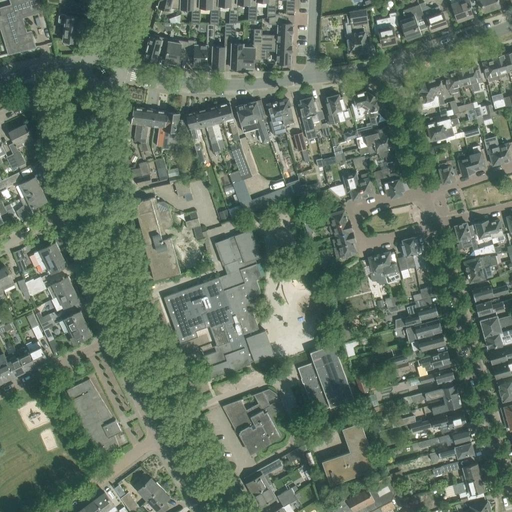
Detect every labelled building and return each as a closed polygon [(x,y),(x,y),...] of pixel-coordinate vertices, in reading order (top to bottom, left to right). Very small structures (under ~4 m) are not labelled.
[(27,32),(23,15),(42,10),(39,0),(10,0),(11,1),(12,5),(0,8),(0,21),(1,21),(11,53),(35,47),(31,31),(27,32)] [(180,8),(180,0),(159,0),(158,6),(170,9),(171,7),(180,8)] [(199,7),(199,0),(180,0),(180,8),(180,9),(192,9),(191,24),(199,24),(200,7),(199,7)] [(211,8),(210,24),(215,24),(218,24),(219,7),(218,7),(218,0),(199,0),(199,7),(200,7),(211,8)] [(237,3),(237,0),(218,0),(218,7),(219,7),(230,7),(229,23),(234,23),(237,23),(238,4),(237,3)] [(256,1),(256,0),(237,0),(237,3),(238,4),(249,4),(248,21),(256,19),(257,1),(256,1)] [(256,0),(256,1),(257,1),(268,1),(267,14),(275,14),(275,0),(256,0)] [(294,0),(286,0),(286,12),(294,13),(294,0)] [(473,16),(470,7),(472,6),(469,0),(450,0),(452,4),(458,21),(473,16)] [(480,0),(484,11),(500,6),(498,0),(480,0)] [(425,2),(419,4),(424,18),(427,17),(432,30),(447,25),(442,12),(441,12),(439,6),(432,9),(431,8),(427,5),(426,5),(425,2)] [(406,18),(400,21),(407,40),(421,34),(420,30),(428,28),(426,24),(424,18),(419,4),(403,10),(406,18)] [(366,9),(349,12),(353,33),(346,34),(349,53),(358,52),(358,53),(368,51),(365,32),(370,32),(368,19),(367,14),(366,9)] [(91,18),(91,14),(79,13),(66,11),(66,14),(61,13),(60,14),(59,21),(60,23),(65,24),(63,40),(63,43),(64,44),(69,45),(70,43),(70,41),(77,42),(79,29),(89,31),(91,18)] [(390,17),(376,20),(382,46),(397,43),(393,27),(399,26),(396,12),(389,13),(390,17)] [(283,23),(283,14),(276,14),(276,16),(269,17),(269,24),(278,24),(278,35),(262,34),(261,34),(260,42),(291,44),(292,24),(283,23)] [(226,27),(225,46),(225,59),(231,59),(231,67),(242,67),(243,46),(243,43),(232,43),(233,28),(234,28),(234,23),(229,23),(225,23),(225,27),(226,27)] [(225,46),(213,46),(214,29),(215,29),(215,24),(210,24),(207,24),(207,29),(208,29),(207,45),(207,60),(212,60),(212,67),(224,67),(225,59),(225,46)] [(260,60),(260,42),(261,34),(262,34),(262,29),(254,29),(254,44),(243,43),(243,46),(242,67),(254,67),(254,60),(260,60)] [(166,55),(169,41),(169,39),(151,34),(144,57),(145,57),(145,59),(150,60),(151,59),(156,60),(158,53),(166,55)] [(187,55),(188,41),(186,41),(169,38),(169,39),(169,41),(166,55),(165,62),(177,64),(179,57),(187,58),(187,55)] [(188,40),(188,41),(187,55),(194,55),(194,66),(206,66),(207,60),(207,45),(196,45),(196,40),(188,40)] [(291,45),(291,44),(260,42),(260,60),(259,62),(266,62),(267,50),(277,51),(277,63),(290,64),(291,45)] [(508,72),(504,54),(493,57),(494,59),(499,79),(500,78),(499,77),(504,76),(504,73),(505,73),(508,72)] [(494,59),(483,62),(489,82),(499,79),(494,59)] [(455,69),(456,71),(460,86),(464,85),(465,89),(470,87),(471,90),(473,89),(473,87),(471,83),(470,83),(466,68),(466,66),(455,69)] [(474,66),(466,68),(470,83),(471,83),(473,87),(473,89),(474,92),(480,90),(478,83),(482,81),(478,66),(474,67),(474,66)] [(445,75),(448,85),(449,91),(451,94),(458,92),(457,86),(460,86),(456,71),(448,73),(448,74),(445,75)] [(442,94),(444,94),(439,77),(426,80),(422,87),(437,95),(438,96),(440,104),(440,105),(444,104),(442,94)] [(440,104),(438,96),(437,95),(422,87),(419,93),(421,103),(432,100),(433,102),(431,102),(435,114),(440,113),(441,117),(447,115),(446,111),(445,109),(440,111),(438,106),(439,105),(440,105),(440,104)] [(355,102),(350,103),(354,119),(362,117),(364,114),(363,112),(364,110),(373,95),(367,91),(353,95),(355,102)] [(339,94),(333,96),(340,121),(351,118),(349,108),(345,109),(342,97),(340,97),(339,94)] [(511,94),(503,97),(503,98),(505,105),(506,108),(511,106),(511,94)] [(364,110),(363,112),(364,114),(369,116),(369,119),(371,125),(371,126),(372,129),(378,128),(378,127),(376,119),(379,113),(378,109),(381,108),(379,99),(373,95),(364,110)] [(326,114),(329,123),(340,121),(333,96),(327,97),(328,100),(326,101),(329,113),(326,114)] [(312,97),(306,98),(315,130),(322,128),(323,128),(322,124),(320,118),(321,118),(320,111),(319,111),(315,99),(313,100),(312,97)] [(302,103),(299,104),(304,122),(302,123),(307,139),(317,136),(315,130),(306,98),(301,100),(302,103)] [(503,98),(493,101),(495,108),(505,105),(503,98)] [(261,99),(236,106),(244,132),(251,130),(252,130),(250,123),(254,122),(259,133),(261,141),(269,138),(263,120),(266,119),(261,99)] [(285,99),(278,101),(281,112),(284,125),(285,125),(295,122),(288,99),(286,100),(285,99)] [(450,101),(452,109),(453,114),(468,110),(466,104),(457,106),(455,100),(450,101)] [(281,112),(278,101),(270,103),(270,104),(268,105),(271,121),(270,121),(274,135),(280,133),(286,132),(285,125),(284,125),(281,112)] [(230,102),(217,106),(219,115),(222,114),(224,122),(229,121),(232,133),(227,134),(228,139),(233,137),(233,136),(238,135),(237,131),(232,112),(230,102)] [(486,105),(480,107),(482,115),(488,113),(486,105)] [(217,106),(208,108),(215,137),(220,150),(225,149),(221,138),(218,124),(224,122),(222,114),(219,115),(217,106)] [(134,141),(140,142),(140,140),(144,108),(134,107),(132,123),(136,124),(134,137),(135,137),(134,141)] [(482,115),(480,107),(475,108),(473,108),(476,119),(477,119),(477,116),(482,115)] [(140,140),(140,142),(146,143),(149,125),(153,126),(155,110),(144,108),(140,140)] [(208,108),(195,112),(198,120),(200,120),(202,128),(207,126),(213,152),(220,150),(215,137),(208,108)] [(155,110),(153,126),(159,127),(157,140),(156,146),(162,147),(162,144),(163,144),(165,127),(167,111),(155,110)] [(162,144),(162,147),(162,148),(169,148),(170,142),(178,143),(179,132),(191,133),(187,120),(178,119),(179,113),(167,111),(165,127),(163,144),(162,144)] [(187,120),(191,133),(193,143),(200,162),(204,161),(199,142),(196,129),(202,128),(200,120),(198,120),(195,112),(186,114),(187,120)] [(459,123),(458,117),(450,119),(449,115),(447,115),(441,117),(442,120),(427,124),(428,126),(429,132),(452,126),(451,125),(459,123)] [(17,148),(20,147),(23,145),(22,141),(32,136),(29,131),(30,130),(29,129),(28,129),(26,124),(9,132),(17,148)] [(371,125),(356,129),(358,136),(364,134),(368,133),(373,132),(372,129),(371,126),(371,125)] [(452,126),(429,132),(431,138),(432,140),(445,136),(447,142),(450,141),(449,140),(458,138),(464,136),(463,131),(454,133),(452,126)] [(478,127),(472,129),(475,140),(482,138),(478,127)] [(347,132),(343,133),(345,140),(356,137),(358,136),(356,129),(352,131),(352,130),(347,131),(347,132)] [(303,132),(294,135),(298,150),(301,149),(305,162),(305,163),(310,161),(307,147),(303,132)] [(358,136),(356,137),(358,148),(359,148),(390,140),(389,134),(385,135),(385,132),(374,135),(373,132),(368,133),(364,134),(358,136)] [(504,162),(500,148),(499,148),(496,136),(484,139),(488,154),(490,153),(490,154),(493,163),(492,164),(496,163),(496,164),(504,162)] [(458,138),(449,140),(450,141),(451,146),(454,155),(460,153),(457,144),(459,144),(458,138)] [(390,140),(359,148),(361,154),(369,152),(370,154),(389,149),(389,146),(392,145),(390,140)] [(503,146),(500,147),(500,148),(504,162),(511,160),(511,159),(511,158),(511,153),(509,143),(502,144),(503,146)] [(338,144),(332,146),(335,154),(341,153),(342,152),(341,145),(339,145),(338,144)] [(469,155),(470,157),(474,169),(485,166),(479,145),(473,147),(475,153),(469,155)] [(242,147),(231,150),(238,168),(248,164),(242,147)] [(20,150),(13,154),(20,168),(27,165),(20,150)] [(341,153),(335,154),(335,156),(337,162),(345,160),(346,160),(344,152),(342,152),(341,153)] [(13,154),(11,155),(6,157),(12,169),(19,166),(20,168),(13,154)] [(465,154),(457,155),(462,175),(474,172),(474,169),(470,157),(466,158),(465,154)] [(332,157),(322,159),(324,165),(337,162),(335,156),(332,157)] [(360,156),(352,158),(354,164),(362,162),(360,156)] [(322,157),(316,159),(317,166),(324,165),(322,159),(322,158),(322,157)] [(165,166),(163,158),(155,160),(157,168),(165,166)] [(139,163),(140,168),(132,169),(133,177),(142,175),(142,176),(149,174),(146,161),(139,163)] [(438,164),(443,183),(447,182),(455,180),(451,166),(447,167),(446,162),(438,164)] [(380,170),(374,172),(378,186),(385,185),(388,195),(390,194),(391,197),(397,196),(396,192),(395,192),(390,173),(388,167),(380,169),(380,170)] [(396,172),(390,173),(395,192),(396,192),(397,196),(402,194),(401,191),(404,191),(401,178),(400,178),(399,173),(400,173),(399,170),(396,171),(396,172)] [(5,178),(0,180),(0,187),(21,177),(18,172),(5,178)] [(344,176),(345,181),(348,191),(351,190),(353,199),(356,198),(356,199),(364,197),(359,182),(360,182),(357,172),(344,176)] [(363,181),(360,182),(359,182),(364,197),(371,195),(371,194),(373,193),(369,179),(370,179),(368,172),(361,174),(363,181)] [(150,174),(149,174),(142,176),(136,178),(138,186),(152,182),(150,174)] [(240,175),(230,179),(232,184),(233,183),(242,180),(240,175)] [(35,177),(26,181),(16,186),(19,191),(24,189),(27,195),(41,189),(35,177)] [(181,181),(174,183),(178,196),(184,194),(186,201),(193,199),(187,179),(181,181)] [(299,179),(286,183),(287,187),(291,197),(302,194),(300,185),(299,179)] [(343,184),(330,187),(339,196),(346,194),(343,184)] [(287,187),(272,193),(275,202),(291,197),(287,187)] [(23,205),(16,211),(20,219),(33,213),(30,208),(46,200),(41,189),(27,195),(20,199),(23,205)] [(303,204),(304,207),(308,206),(308,204),(312,203),(313,206),(316,205),(316,206),(321,205),(319,193),(298,198),(300,205),(303,204)] [(137,211),(137,212),(146,245),(148,244),(150,251),(146,251),(154,280),(180,272),(170,236),(167,237),(164,228),(171,226),(172,224),(172,221),(168,204),(166,202),(161,200),(157,202),(155,196),(143,200),(143,199),(142,200),(141,201),(140,201),(140,202),(139,203),(138,204),(138,205),(137,206),(137,207),(137,208),(137,209),(137,210),(137,211)] [(243,214),(240,205),(228,209),(231,218),(243,214)] [(219,212),(222,222),(230,219),(227,209),(219,212)] [(328,226),(328,227),(347,221),(344,210),(325,215),(327,223),(332,222),(333,225),(328,226)] [(193,227),(194,232),(197,240),(203,238),(202,232),(196,211),(189,213),(191,219),(185,221),(187,228),(193,227)] [(488,222),(491,235),(496,234),(498,241),(504,239),(499,219),(488,222)] [(347,221),(328,227),(330,234),(334,233),(334,236),(353,231),(350,220),(347,221)] [(487,220),(475,223),(480,239),(483,238),(483,241),(492,239),(493,242),(491,235),(488,222),(487,220)] [(308,240),(314,239),(309,221),(304,222),(308,240)] [(474,232),(470,233),(467,223),(458,225),(459,225),(455,226),(459,243),(457,244),(459,249),(472,245),(473,250),(474,250),(478,249),(474,232)] [(227,274),(211,279),(202,283),(207,296),(202,298),(206,311),(201,313),(206,327),(210,326),(217,345),(214,346),(216,351),(204,356),(206,363),(211,361),(212,365),(208,367),(212,378),(237,368),(237,367),(249,362),(250,364),(250,362),(255,360),(255,362),(256,362),(255,360),(268,356),(268,357),(274,355),(265,330),(257,333),(256,329),(259,328),(253,311),(260,308),(255,294),(261,292),(256,279),(262,277),(257,263),(255,264),(253,259),(261,256),(251,229),(215,242),(223,265),(224,264),(227,274)] [(332,239),(334,247),(338,246),(353,242),(355,241),(353,231),(334,236),(335,239),(332,239)] [(416,236),(409,238),(414,259),(416,266),(416,267),(421,265),(419,260),(423,259),(416,236)] [(397,257),(400,270),(416,266),(414,259),(409,238),(403,240),(403,243),(401,243),(404,255),(397,257)] [(34,253),(36,259),(39,264),(61,254),(56,242),(34,253)] [(338,246),(334,247),(333,248),(336,258),(356,253),(353,242),(338,246)] [(317,250),(311,251),(314,259),(319,258),(318,255),(324,253),(323,250),(318,252),(317,250)] [(387,252),(379,254),(384,273),(387,282),(400,279),(396,262),(392,263),(390,252),(387,253),(387,252)] [(61,254),(39,264),(42,270),(46,268),(49,274),(67,265),(61,254)] [(372,257),(369,258),(374,274),(370,275),(372,281),(380,279),(379,275),(384,273),(379,254),(372,257)] [(465,264),(467,272),(482,268),(490,266),(498,264),(495,255),(489,257),(489,255),(465,261),(466,264),(465,264)] [(17,261),(21,272),(27,270),(23,259),(17,261)] [(482,268),(467,272),(469,279),(470,279),(470,282),(490,277),(493,276),(490,266),(482,268)] [(2,270),(0,270),(0,282),(3,290),(15,284),(6,267),(1,269),(2,270)] [(68,277),(47,287),(53,298),(74,288),(68,277)] [(18,281),(22,292),(28,289),(26,285),(24,279),(18,281)] [(26,285),(28,289),(28,290),(41,284),(38,279),(26,285)] [(41,284),(28,290),(30,296),(44,289),(41,284)] [(491,285),(482,287),(472,290),(475,301),(509,292),(507,285),(492,289),(491,285)] [(429,286),(420,289),(421,293),(423,299),(428,298),(432,296),(429,286)] [(74,288),(53,298),(55,303),(53,304),(57,310),(79,300),(74,288)] [(186,298),(183,292),(174,296),(177,302),(186,298)] [(414,301),(415,301),(423,299),(421,293),(413,295),(414,301)] [(385,298),(387,307),(394,305),(391,297),(385,298)] [(491,300),(486,301),(476,304),(479,315),(489,312),(511,305),(511,297),(502,300),(502,302),(492,304),(491,300)] [(430,305),(428,298),(423,299),(415,301),(416,304),(407,306),(410,315),(403,317),(396,319),(396,328),(397,328),(406,325),(406,326),(421,322),(421,320),(438,315),(434,303),(430,305)] [(35,313),(41,325),(52,319),(49,314),(42,317),(40,311),(35,313)] [(80,311),(62,320),(59,322),(65,333),(68,332),(86,322),(80,311)] [(480,320),(485,336),(511,328),(511,314),(499,319),(497,315),(490,317),(480,320)] [(52,319),(41,325),(43,330),(54,325),(52,319)] [(344,319),(339,321),(344,336),(345,341),(350,339),(349,334),(344,319)] [(442,331),(438,319),(414,325),(414,326),(406,328),(409,341),(434,335),(434,333),(442,331)] [(86,322),(68,332),(74,343),(92,334),(86,322)] [(290,324),(278,328),(284,346),(279,348),(283,359),(306,351),(304,345),(316,341),(309,324),(292,330),(290,324)] [(33,328),(32,329),(37,339),(43,336),(38,325),(33,327),(33,328)] [(314,362),(307,364),(298,367),(310,402),(316,400),(319,410),(354,398),(339,358),(333,343),(331,344),(325,325),(317,328),(324,346),(310,352),(314,362)] [(511,328),(485,336),(488,348),(503,343),(504,344),(511,342),(511,328)] [(442,334),(415,341),(411,342),(413,351),(420,349),(421,350),(445,344),(442,334)] [(54,339),(49,342),(54,353),(60,350),(54,339)] [(26,344),(26,345),(30,352),(36,365),(47,359),(49,358),(45,350),(43,351),(38,341),(31,344),(30,342),(26,344)] [(26,345),(16,350),(26,370),(36,365),(30,352),(26,345)] [(511,346),(499,350),(489,353),(492,363),(507,359),(507,358),(511,356),(511,346)] [(353,347),(346,349),(348,357),(355,355),(353,347)] [(16,351),(5,357),(15,375),(26,370),(16,350),(15,350),(16,351)] [(419,365),(425,364),(426,368),(438,365),(440,371),(450,369),(448,362),(450,362),(447,351),(437,353),(418,359),(419,365)] [(3,353),(0,354),(0,372),(4,381),(15,375),(5,357),(3,353)] [(405,354),(390,358),(392,365),(407,361),(405,354)] [(409,369),(407,361),(392,365),(394,373),(409,369)] [(511,362),(493,367),(495,373),(494,374),(495,376),(496,377),(496,378),(511,374),(510,370),(511,369),(511,362)] [(374,365),(360,368),(362,373),(376,369),(374,365)] [(440,371),(420,377),(409,380),(411,386),(422,383),(437,379),(438,383),(442,382),(443,387),(452,384),(451,379),(454,378),(452,368),(450,369),(440,371)] [(362,373),(355,376),(361,394),(369,391),(362,373)] [(511,377),(497,382),(500,392),(511,388),(511,377)] [(66,390),(71,399),(99,455),(119,446),(114,434),(121,431),(115,419),(114,420),(89,378),(66,390)] [(443,387),(425,392),(406,397),(408,403),(413,402),(427,399),(443,394),(444,399),(459,395),(456,384),(452,385),(452,384),(443,387)] [(279,399),(277,393),(269,388),(222,406),(236,433),(237,434),(238,434),(237,433),(239,432),(250,453),(280,436),(269,415),(279,410),(274,402),(270,404),(268,401),(277,396),(279,399)] [(511,388),(500,392),(503,402),(511,398),(511,388)] [(376,394),(367,396),(370,407),(379,405),(376,394)] [(459,395),(444,399),(446,403),(432,407),(434,413),(461,406),(459,395)] [(511,404),(502,407),(505,418),(511,416),(511,404)] [(422,420),(417,421),(419,430),(433,427),(434,428),(449,424),(450,428),(466,424),(463,412),(447,417),(446,415),(431,418),(431,419),(422,421),(422,420)] [(414,415),(391,421),(393,427),(415,421),(414,415)] [(377,468),(361,422),(342,428),(351,451),(322,461),(331,485),(377,468)] [(439,436),(418,442),(412,444),(413,450),(440,442),(454,439),(455,443),(470,439),(467,428),(438,435),(439,436)] [(441,449),(429,453),(431,460),(443,457),(457,453),(458,457),(474,453),(471,442),(455,446),(441,450),(441,449)] [(301,446),(287,454),(291,462),(298,458),(304,455),(303,451),(301,446)] [(310,452),(306,453),(310,464),(314,463),(310,452)] [(272,484),(266,474),(283,465),(279,458),(259,469),(255,471),(258,477),(247,483),(254,494),(268,486),(268,485),(272,484)] [(458,462),(441,467),(443,473),(460,469),(458,462)] [(463,467),(467,480),(480,476),(477,463),(463,467)] [(403,476),(401,470),(393,472),(395,479),(403,476)] [(133,485),(138,490),(147,500),(160,487),(151,477),(150,478),(144,472),(141,474),(143,476),(133,485)] [(369,511),(375,509),(379,507),(391,500),(395,491),(389,474),(366,487),(366,488),(347,498),(346,497),(330,506),(332,511),(369,511)] [(478,492),(484,491),(480,476),(467,480),(452,484),(455,494),(459,493),(461,502),(480,497),(478,492)] [(408,482),(398,484),(400,491),(409,488),(408,482)] [(119,484),(114,488),(119,496),(131,511),(134,511),(140,507),(128,492),(126,494),(119,484)] [(268,486),(254,494),(261,506),(276,497),(268,486)] [(160,487),(147,500),(156,510),(157,509),(159,511),(162,511),(168,507),(164,502),(170,497),(160,487)] [(277,496),(280,501),(293,494),(290,488),(277,496)] [(105,492),(94,500),(103,511),(113,511),(117,509),(105,492)] [(293,494),(280,501),(283,507),(289,503),(297,499),(293,494)] [(419,494),(410,497),(412,504),(421,501),(420,497),(419,494)] [(469,504),(471,509),(471,511),(485,511),(490,511),(491,511),(489,504),(488,504),(487,501),(485,501),(484,496),(474,499),(475,503),(469,504)] [(405,499),(400,502),(403,507),(408,505),(405,499)] [(103,511),(94,500),(85,507),(88,511),(103,511)] [(294,511),(289,503),(283,507),(282,508),(281,507),(273,511),(294,511)] [(462,511),(463,511),(461,507),(459,503),(455,505),(458,511),(462,511)]
